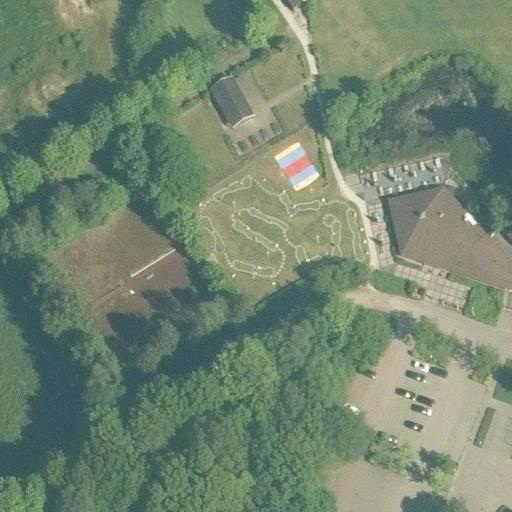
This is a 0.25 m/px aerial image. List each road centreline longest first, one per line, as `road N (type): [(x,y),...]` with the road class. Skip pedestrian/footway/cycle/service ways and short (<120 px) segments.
road 1 (track): [(384,301),(333,301),(0,505)]
road 2 (residential): [(511,348),(384,301)]
